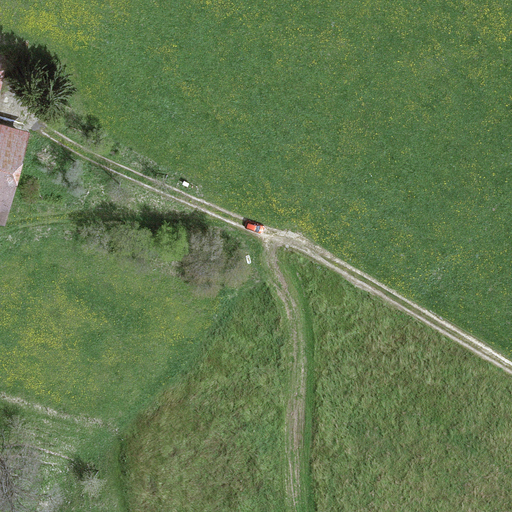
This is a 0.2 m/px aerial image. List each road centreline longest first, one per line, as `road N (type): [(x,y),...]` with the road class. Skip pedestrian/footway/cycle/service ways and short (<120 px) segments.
road 1 (track): [(16,105),(59,142),(278,237),(511,371)]
road 2 (track): [(0,229),(53,215),(234,220)]
